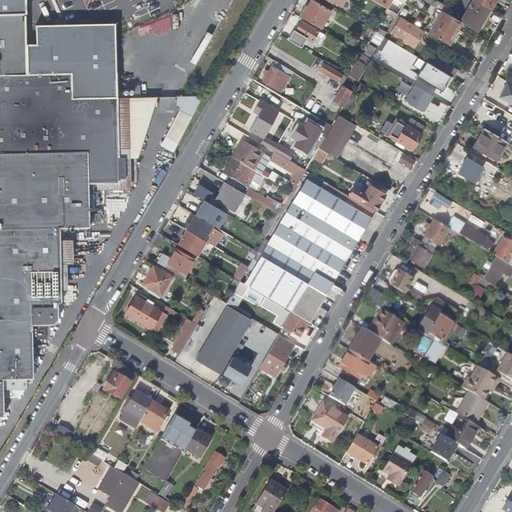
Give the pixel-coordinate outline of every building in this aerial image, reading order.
[(0,0),(0,416),(1,416),(1,379),(31,378),(31,339),(45,338),(45,321),(51,321),(55,317),(55,302),(58,302),(57,229),(86,228),(85,185),(95,185),(116,185),(117,181),(124,181),(124,159),(116,159),(115,99),(70,101),(70,76),(26,76),(26,46),(26,15),(24,0),(0,0)] [(300,18),(319,29),(329,12),(310,0),(300,18)] [(470,0),(458,22),(460,23),(476,33),(489,11),(471,0),(470,0)] [(471,0),(489,11),(494,0),(471,0)] [(427,33),(451,48),(461,31),(457,29),(460,23),(458,22),(440,11),(427,33)] [(386,13),(377,29),(383,33),(393,17),(386,13)] [(401,19),(392,33),(405,40),(404,42),(414,48),(423,33),(401,19)] [(286,39),(298,47),(302,41),(311,46),(317,36),(321,38),(322,35),(316,31),(316,30),(300,21),(294,31),(293,30),(286,39)] [(36,46),(26,46),(26,76),(70,76),(70,101),(115,99),(114,25),(35,27),(36,46)] [(371,50),(366,48),(363,54),(367,57),(371,50)] [(411,59),(412,56),(406,53),(400,62),(407,65),(411,59)] [(431,65),(422,60),(420,61),(412,56),(411,59),(429,70),(430,67),(431,65)] [(433,66),(454,79),(458,71),(437,59),(433,66)] [(351,77),(364,77),(365,61),(352,60),(351,77)] [(280,93),(291,73),(273,62),(267,72),(264,71),(261,75),(265,76),(261,82),(280,93)] [(341,75),(321,63),(318,70),(325,74),(324,77),(329,80),(330,77),(336,81),(341,75)] [(430,67),(429,70),(426,74),(439,82),(434,91),(444,97),(454,80),(430,67)] [(409,80),(399,97),(405,101),(414,83),(409,80)] [(271,91),(259,84),(255,91),(267,98),(271,91)] [(406,101),(426,110),(429,105),(434,107),(439,96),(414,85),(406,101)] [(333,98),(342,103),(348,93),(339,87),(333,98)] [(161,145),(175,151),(200,101),(182,91),(175,104),(181,107),(161,145)] [(355,98),(349,94),(343,104),(341,108),(347,111),(355,98)] [(127,99),(115,99),(116,159),(124,159),(124,181),(117,181),(116,185),(95,185),(95,192),(129,191),(127,99)] [(263,104),(247,130),(260,138),(276,112),(263,104)] [(336,117),(317,149),(329,156),(348,124),(336,117)] [(385,136),(411,151),(420,135),(419,135),(424,127),(410,119),(406,126),(395,120),(385,136)] [(506,143),(483,129),(472,147),(495,161),(506,143)] [(231,158),(247,167),(251,170),(262,153),(241,141),(231,158)] [(278,144),(274,149),(291,160),(295,154),(278,144)] [(286,160),(274,153),(269,162),(280,169),(286,160)] [(403,153),(399,162),(413,168),(417,158),(403,153)] [(231,158),(221,173),(237,183),(247,167),(231,158)] [(466,158),(457,172),(471,182),(481,166),(466,158)] [(511,177),(500,170),(497,174),(509,182),(511,177)] [(243,285),(309,323),(370,220),(304,181),(243,285)] [(242,194),(223,183),(213,200),(232,211),(242,194)] [(192,194),(202,200),(207,192),(196,186),(192,194)] [(358,203),(374,212),(383,196),(368,187),(358,203)] [(192,233),(199,222),(197,221),(207,204),(191,195),(181,212),(183,213),(176,223),(192,233)] [(449,227),(434,219),(420,241),(434,249),(437,243),(439,244),(449,227)] [(468,239),(487,251),(492,242),(486,238),(486,237),(464,223),(458,233),(468,239)] [(492,254),(496,256),(506,261),(511,265),(511,236),(509,235),(507,240),(503,237),(492,254)] [(420,241),(416,239),(413,245),(416,246),(409,259),(423,267),(434,249),(420,241)] [(245,243),(241,252),(247,256),(252,247),(245,243)] [(154,262),(164,268),(164,267),(179,276),(190,259),(174,250),(168,260),(158,254),(154,262)] [(493,261),(483,278),(487,280),(491,272),(498,276),(501,271),(495,267),(497,263),(493,261)] [(158,295),(169,278),(151,267),(140,284),(158,295)] [(398,269),(389,284),(416,301),(420,295),(407,287),(413,278),(398,269)] [(371,285),(364,298),(371,303),(379,290),(371,285)] [(235,292),(230,300),(236,303),(241,295),(235,292)] [(134,297),(123,314),(149,330),(160,312),(134,297)] [(417,330),(420,332),(421,330),(440,342),(452,322),(438,314),(439,311),(430,306),(420,322),(422,323),(417,330)] [(250,321),(225,307),(195,359),(218,374),(250,321)] [(402,321),(380,308),(371,325),(374,326),(370,332),(379,338),(389,344),(402,321)] [(297,336),(306,322),(289,312),(281,327),(297,336)] [(453,318),(458,321),(462,314),(457,312),(453,318)] [(379,338),(370,332),(361,327),(348,350),(365,360),(379,338)] [(511,329),(507,327),(503,333),(511,338),(511,329)] [(181,349),(190,335),(182,330),(174,345),(181,349)] [(267,354),(258,368),(274,377),(293,345),(278,336),(267,354)] [(445,348),(435,341),(426,357),(436,363),(445,348)] [(365,360),(348,350),(337,367),(358,379),(368,362),(365,360)] [(511,356),(507,353),(497,371),(511,379),(511,356)] [(225,385),(230,377),(240,361),(233,356),(218,381),(225,385)] [(240,361),(230,377),(241,384),(251,367),(240,361)] [(462,387),(469,391),(483,399),(491,386),(494,387),(499,379),(478,367),(471,379),(468,378),(462,387)] [(119,398),(128,382),(114,374),(104,391),(110,395),(111,393),(119,398)] [(354,388),(337,378),(327,395),(344,405),(354,388)] [(457,415),(473,424),(482,407),(486,401),(483,399),(469,391),(455,413),(457,415)] [(140,420),(150,402),(134,393),(124,410),(140,420)] [(140,420),(138,423),(154,432),(166,412),(150,402),(140,420)] [(343,420),(319,405),(308,425),(321,433),(320,436),(329,442),(343,420)] [(473,424),(475,425),(485,409),(482,407),(473,424)] [(184,448),(195,429),(188,425),(190,423),(174,414),(160,437),(183,450),(184,448)] [(475,425),(473,424),(457,415),(445,437),(456,444),(465,449),(472,437),(470,435),(475,425)] [(436,431),(423,424),(420,428),(433,436),(436,431)] [(195,429),(184,448),(198,457),(209,437),(196,429),(195,429)] [(356,434),(346,451),(366,463),(376,447),(356,434)] [(446,461),(456,444),(445,437),(440,434),(430,452),(446,461)] [(214,449),(202,469),(204,470),(195,485),(203,490),(207,483),(210,485),(213,480),(210,478),(213,474),(211,473),(216,466),(217,467),(224,455),(214,449)] [(392,452),(381,470),(388,474),(386,477),(398,484),(410,463),(392,452)] [(101,461),(90,454),(86,461),(97,467),(101,461)] [(123,474),(111,467),(98,489),(104,493),(104,492),(109,495),(108,495),(110,497),(116,487),(118,483),(123,474)] [(421,470),(409,490),(419,496),(431,476),(421,470)] [(441,471),(436,481),(442,485),(448,475),(441,471)] [(138,482),(149,488),(154,479),(143,473),(138,482)] [(127,477),(123,474),(118,483),(122,486),(127,477)] [(137,482),(134,481),(127,477),(122,486),(120,489),(123,491),(113,510),(109,507),(108,508),(114,511),(120,502),(124,505),(137,482)] [(250,511),(272,511),(284,493),(266,482),(254,502),(254,503),(249,511),(250,511)] [(164,483),(157,494),(163,498),(170,487),(164,483)] [(193,485),(180,508),(186,511),(187,511),(199,492),(194,490),(196,487),(193,485)] [(116,487),(110,497),(105,506),(108,508),(109,507),(113,510),(123,491),(120,489),(116,487)] [(511,511),(511,493),(502,510),(504,511),(511,511)] [(69,511),(73,505),(55,495),(44,511),(69,511)] [(313,507),(319,511),(321,511),(327,511),(331,506),(318,499),(313,507)]
